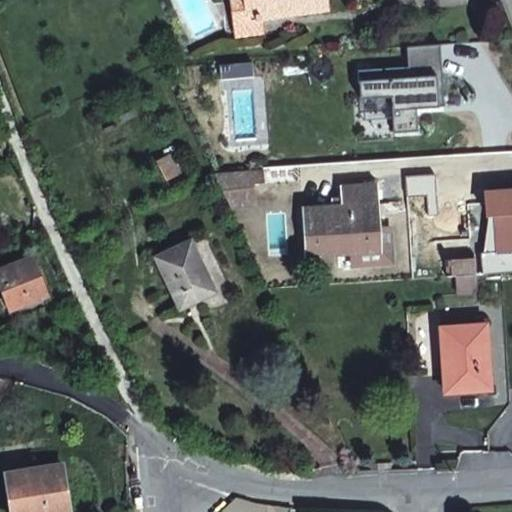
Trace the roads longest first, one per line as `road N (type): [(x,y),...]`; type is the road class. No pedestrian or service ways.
road 1 (unclassified): [(138,430),(136,406),(0,85)]
road 2 (unclassified): [(414,489),(251,485),(194,469)]
road 3 (unclassified): [(138,430),(84,395),(0,367)]
